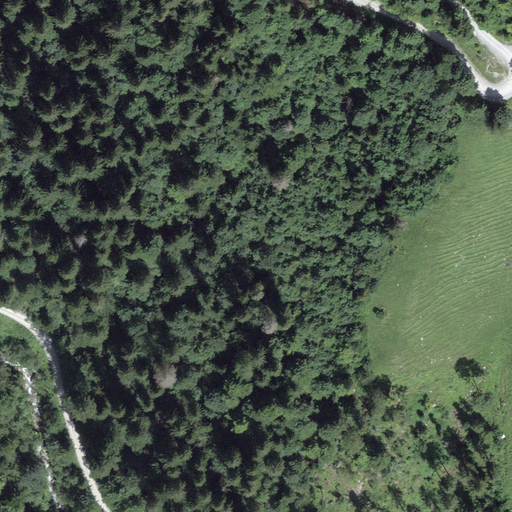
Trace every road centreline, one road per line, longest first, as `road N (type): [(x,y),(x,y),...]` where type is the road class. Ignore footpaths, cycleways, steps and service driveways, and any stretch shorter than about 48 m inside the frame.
road 1 (track): [(103,511),(40,337),(0,309)]
road 2 (track): [(346,0),(445,47),(489,86),(511,94)]
